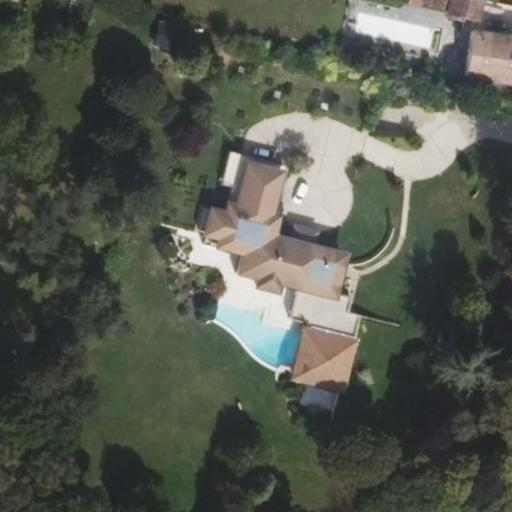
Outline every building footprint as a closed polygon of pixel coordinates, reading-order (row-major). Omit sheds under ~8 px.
[(477,17),(480,0),(439,0),(438,5),(449,8),(448,12),(477,17)] [(511,82),(511,38),(469,33),(464,76),(511,82)] [(263,235),(267,216),(264,214),(276,162),(253,156),(232,151),(216,209),(197,204),(192,227),(199,229),(197,241),(216,246),(217,242),(236,246),(230,271),(254,277),(272,281),(290,286),(284,317),(300,322),(298,335),(289,374),(334,385),(350,312),(340,310),(342,297),(334,295),(339,276),(335,275),(336,270),(330,267),(332,253),(300,244),(284,240),(263,235)] [(300,244),(302,231),(287,227),(284,240),(300,244)] [(270,286),(272,281),(254,277),(253,282),(270,286)]
